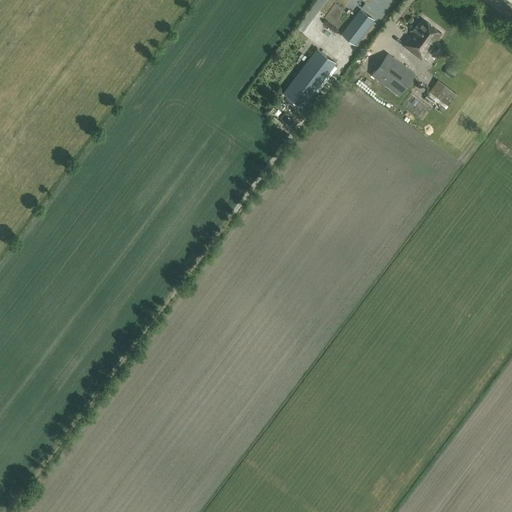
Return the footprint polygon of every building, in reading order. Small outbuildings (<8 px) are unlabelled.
[(355,44),(374,19),(361,9),(341,34),(355,44)] [(442,33),(423,19),(417,26),(417,25),(412,31),(413,32),(403,45),(422,59),(442,33)] [(302,107),(337,63),(317,48),(282,92),(302,107)] [(398,95),(414,73),(388,53),(372,75),(398,95)] [(448,105),(456,93),(437,80),(429,91),(423,99),(431,105),(437,97),(448,105)] [(361,96),(357,105),(362,108),(367,99),(361,96)] [(270,119),(277,110),(273,107),(266,116),(270,119)] [(284,123),(274,116),(271,120),(281,127),(284,123)]
